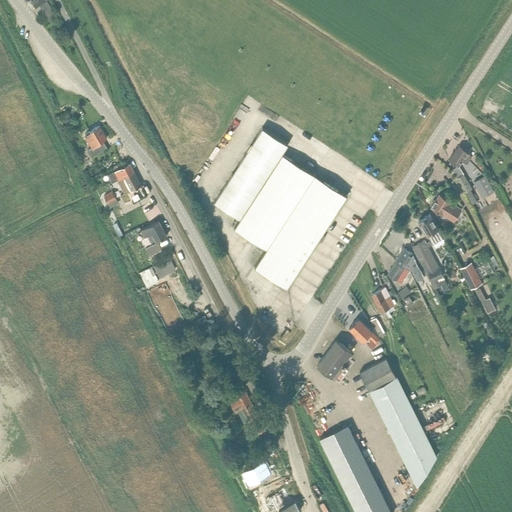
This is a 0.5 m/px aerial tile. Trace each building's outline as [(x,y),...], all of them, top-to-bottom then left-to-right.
[(26,0),(27,1),(28,0),(30,0),(35,8),(40,6),(49,21),(57,17),(47,1),(49,0),(26,0)] [(92,157),(99,153),(108,148),(104,141),(107,139),(100,125),(86,133),(93,146),(88,149),(92,157)] [(240,217),(288,143),(263,127),(215,201),(240,217)] [(467,165),(472,158),(469,152),(460,145),(449,160),(459,167),(463,162),(467,165)] [(288,288),(348,195),(339,190),(283,153),(235,227),(267,248),(255,267),(288,288)] [(130,163),(115,171),(109,174),(112,181),(119,178),(134,170),(130,163)] [(126,193),(133,190),(141,185),(134,170),(119,178),(126,193)] [(471,204),(477,201),(470,189),(471,188),(464,174),(457,178),(471,204)] [(495,191),(486,175),(473,182),(483,198),(495,191)] [(108,203),(116,199),(113,193),(105,198),(108,203)] [(454,221),(462,208),(440,194),(436,201),(434,200),(431,205),(432,206),(432,207),(454,221)] [(444,237),(431,214),(419,220),(431,241),(427,243),(429,246),(433,244),(444,237)] [(150,255),(153,253),(162,249),(158,240),(167,236),(159,221),(150,225),(141,230),(144,237),(147,235),(151,243),(145,245),(150,255)] [(441,286),(444,291),(450,288),(432,252),(429,246),(427,243),(425,239),(419,242),(413,245),(416,250),(420,259),(427,272),(425,273),(434,289),(441,286)] [(422,288),(428,285),(418,265),(419,264),(413,254),(404,248),(397,260),(410,269),(414,271),(422,288)] [(159,277),(176,269),(171,258),(154,266),(159,277)] [(402,283),(410,269),(397,260),(388,274),(402,283)] [(471,289),(483,283),(472,262),(460,268),(471,289)] [(147,286),(159,280),(152,267),(141,272),(147,286)] [(402,300),(411,292),(407,286),(397,294),(402,300)] [(376,302),(389,295),(385,287),(371,294),(376,302)] [(381,312),(395,305),(389,295),(376,302),(381,312)] [(408,306),(413,303),(410,297),(405,299),(408,306)] [(497,312),(504,309),(499,298),(492,301),(497,312)] [(380,337),(386,334),(376,317),(370,321),(380,337)] [(381,339),(366,325),(359,318),(350,328),(363,341),(368,335),(377,344),(381,339)] [(337,340),(328,351),(318,365),(335,377),(340,380),(348,369),(344,366),(345,364),(343,363),(352,351),(337,340)] [(417,485),(437,457),(387,358),(361,372),(417,485)] [(472,377),(482,371),(478,365),(468,371),(472,377)] [(265,430),(245,390),(230,398),(237,411),(242,408),(249,421),(252,420),(259,433),(265,430)] [(388,506),(348,425),(321,438),(357,511),(395,511),(392,504),(388,506)] [(242,471),(249,484),(271,472),(264,460),(242,471)] [(285,489),(267,498),(273,510),(280,506),(282,511),(297,511),(301,510),(295,498),(291,500),(285,489)]
